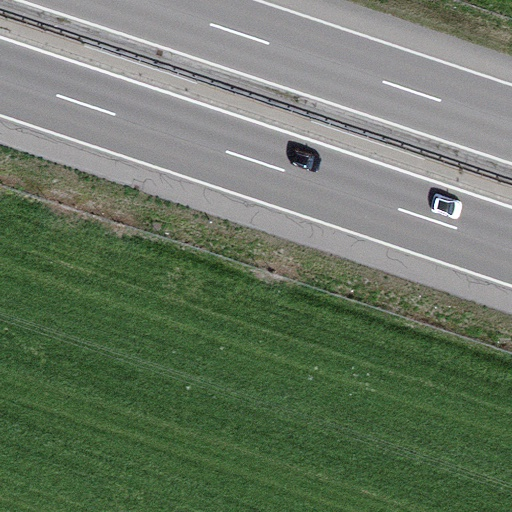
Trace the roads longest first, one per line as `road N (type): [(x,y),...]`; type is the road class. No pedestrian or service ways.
road 1 (motorway): [(0,79),(511,249)]
road 2 (motorway): [(511,124),(138,0)]
